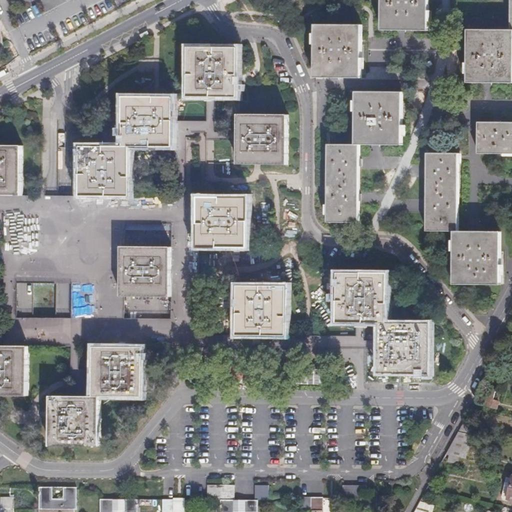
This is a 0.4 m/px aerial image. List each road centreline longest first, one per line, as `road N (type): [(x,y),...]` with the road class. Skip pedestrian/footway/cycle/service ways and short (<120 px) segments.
road 1 (residential): [(205,0),(222,28),(276,41),(299,91),(308,236),(390,244),(478,349)]
road 2 (residential): [(113,468),(401,473),(422,461),(458,388)]
road 3 (residential): [(113,468),(173,400),(191,394),(429,397),(458,388)]
road 4 (tertiary): [(183,0),(0,94)]
